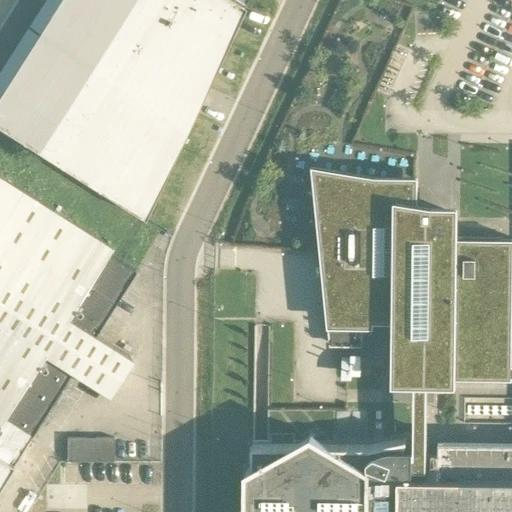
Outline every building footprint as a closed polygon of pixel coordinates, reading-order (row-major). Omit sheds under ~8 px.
[(0,126),(143,218),(193,111),(243,5),(234,0),(56,0),(0,89),(0,126)] [(332,322),(347,322),(359,322),(374,322),(395,323),(395,384),(415,385),(428,385),(456,385),(456,377),(511,378),(511,376),(511,375),(511,238),(503,239),(503,238),(458,238),(458,235),(458,205),(432,204),(418,202),(418,187),(418,177),(331,175),(318,173),(325,247),(324,247),(330,304),(332,304),(332,322)] [(71,370),(107,393),(130,357),(94,334),(134,269),(107,252),(111,246),(0,175),(0,420),(3,416),(30,434),(71,370)] [(359,344),(359,322),(347,322),(347,344),(359,344)] [(0,482),(12,463),(30,434),(3,416),(0,420),(0,482)] [(67,438),(67,462),(113,462),(114,438),(67,438)] [(511,511),(511,442),(439,442),(439,477),(413,476),(413,448),(405,447),(405,438),(369,446),(253,445),(251,511),(511,511)]
